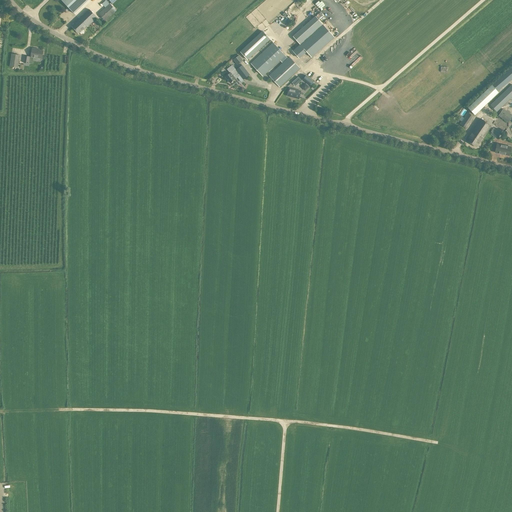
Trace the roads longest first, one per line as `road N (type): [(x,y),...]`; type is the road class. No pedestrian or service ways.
road 1 (unclassified): [(511,167),(134,68),(69,41),(11,0)]
road 2 (track): [(436,442),(195,413),(0,411)]
road 3 (track): [(303,68),(378,90),(482,0)]
road 4 (track): [(265,104),(381,0)]
